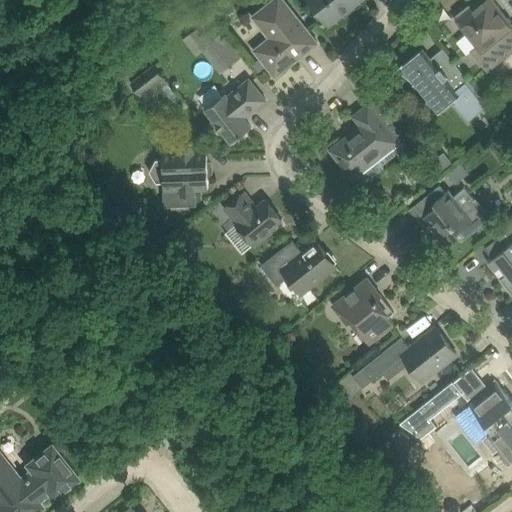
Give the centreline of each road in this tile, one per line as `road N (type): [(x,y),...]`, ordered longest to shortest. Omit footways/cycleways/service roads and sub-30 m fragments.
road 1 (residential): [(511,345),(285,166),(279,152),(289,121),(403,0)]
road 2 (residential): [(70,511),(137,456),(188,511)]
